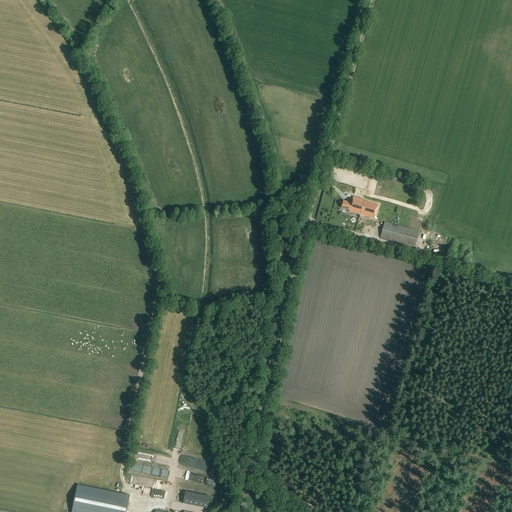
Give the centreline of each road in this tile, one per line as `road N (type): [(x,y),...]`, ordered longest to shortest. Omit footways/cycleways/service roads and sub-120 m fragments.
road 1 (unclassified): [(242,511),(286,291),(369,0)]
road 2 (track): [(225,498),(207,429),(182,388),(204,275),(204,207),(178,113),(129,0)]
road 3 (track): [(265,397),(511,466)]
